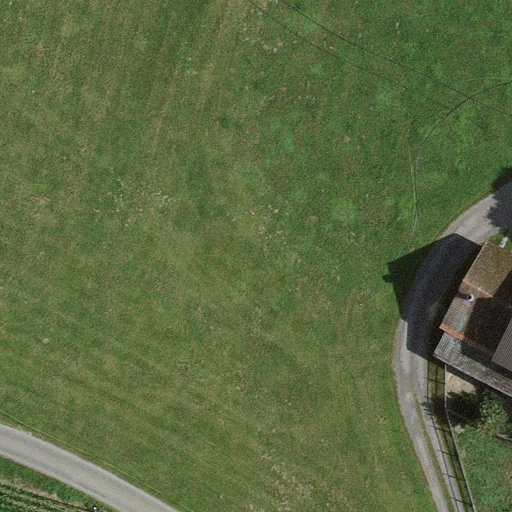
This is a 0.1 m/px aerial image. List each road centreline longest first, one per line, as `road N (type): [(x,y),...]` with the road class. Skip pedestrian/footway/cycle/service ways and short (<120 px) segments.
road 1 (track): [(511,209),(481,222),(437,277),(417,336),(420,397),(451,511)]
road 2 (unclassified): [(0,438),(149,511)]
